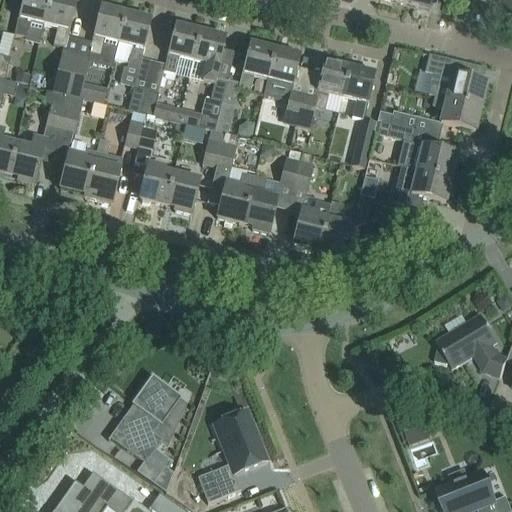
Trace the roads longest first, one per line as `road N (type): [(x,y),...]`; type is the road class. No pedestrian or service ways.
road 1 (unclassified): [(0,488),(138,291)]
road 2 (residential): [(462,253),(509,60)]
road 3 (residential): [(457,47),(273,0)]
road 4 (residential): [(511,431),(415,397),(372,401),(332,421)]
road 5 (unclassified): [(298,321),(393,291),(462,253)]
road 6 (unclassified): [(138,291),(261,321),(298,321)]
road 7 (unclassified): [(138,291),(0,244)]
